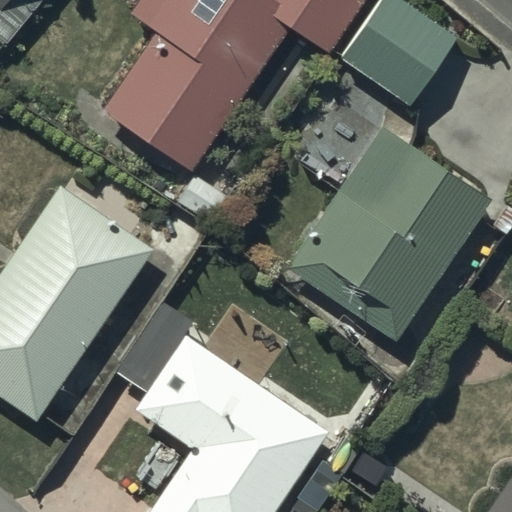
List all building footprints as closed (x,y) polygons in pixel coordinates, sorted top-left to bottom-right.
[(0,0),(0,38),(5,43),(42,0),(0,0)] [(136,0),(128,12),(156,31),(103,111),(192,169),(286,25),(328,53),(362,0),(136,0)] [(407,0),(380,0),(340,56),(408,105),(458,36),(407,0)] [(490,200),(380,125),(283,266),(393,341),(490,200)] [(152,250),(59,184),(0,269),(0,395),(35,420),(152,250)] [(250,264),(225,291),(269,329),(294,300),(250,264)] [(273,511),(328,432),(186,334),(133,409),(189,449),(144,511),(273,511)] [(511,511),(511,472),(484,511),(511,511)]
